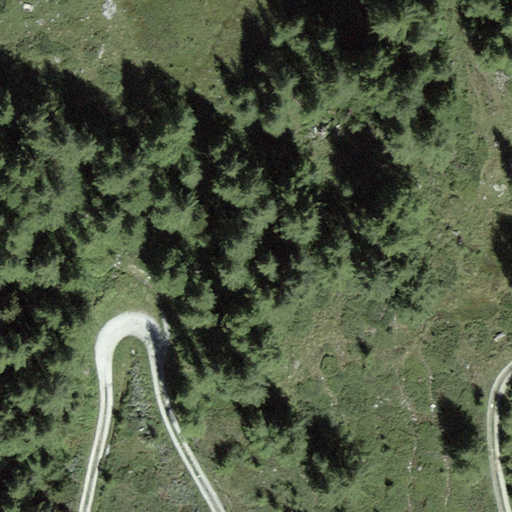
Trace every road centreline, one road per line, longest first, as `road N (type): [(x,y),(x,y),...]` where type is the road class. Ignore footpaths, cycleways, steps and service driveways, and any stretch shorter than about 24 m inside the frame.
road 1 (track): [(77,511),(105,407),(104,335),(127,325),(147,333),(166,425),(212,511)]
road 2 (track): [(501,511),(490,407),(511,370)]
